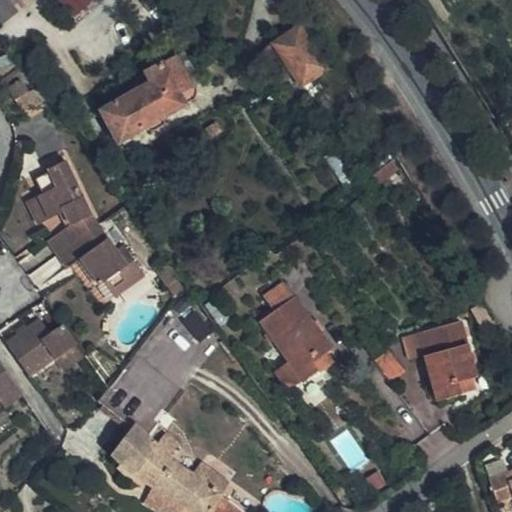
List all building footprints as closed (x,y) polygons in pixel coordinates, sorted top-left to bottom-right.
[(41,2),(38,0),(0,0),(0,31),(3,35),(41,2)] [(328,45),(311,18),(297,26),(315,52),(328,45)] [(315,52),(297,26),(271,43),(288,68),(300,85),(326,68),(315,52)] [(288,68),(271,43),(253,55),(269,80),(288,68)] [(163,60),(184,102),(193,98),(195,84),(177,54),(163,60)] [(163,115),(184,102),(163,60),(147,70),(151,81),(126,94),(103,109),(119,139),(140,126),(145,134),(165,122),(163,115)] [(8,90),(15,101),(29,94),(21,82),(8,90)] [(15,101),(27,121),(46,109),(34,90),(29,94),(15,101)] [(45,190),(41,194),(52,216),(67,210),(74,222),(51,238),(59,249),(69,263),(73,261),(83,254),(109,234),(101,221),(84,198),(66,161),(49,169),(51,173),(40,179),(45,190)] [(52,216),(41,194),(34,198),(45,221),(52,216)] [(118,247),(109,234),(83,254),(100,282),(104,279),(113,293),(144,272),(124,243),(118,247)] [(175,273),(177,272),(163,253),(152,261),(166,280),(175,273)] [(83,254),(73,261),(100,302),(113,293),(104,279),(100,282),(83,254)] [(175,273),(166,280),(164,281),(173,292),(183,284),(175,273)] [(290,313),(304,303),(297,295),(284,303),(290,313)] [(335,350),(304,303),(290,313),(271,326),(294,365),(284,372),(294,390),(323,371),(317,363),(329,355),(335,350)] [(50,358),(73,344),(59,322),(46,330),(37,317),(3,338),(24,372),(47,355),(50,358)] [(437,401),(464,394),(462,382),(476,379),(480,378),(468,324),(409,336),(414,358),(427,356),(437,401)] [(81,357),(73,344),(50,358),(59,371),(81,357)] [(392,348),(377,359),(392,380),(407,370),(392,348)] [(335,362),(329,355),(317,363),(323,371),(335,362)] [(0,391),(12,384),(0,364),(0,391)] [(462,382),(464,394),(478,392),(476,379),(462,382)] [(19,394),(12,384),(0,391),(0,404),(1,406),(19,394)] [(254,511),(225,489),(199,468),(178,452),(186,440),(175,432),(165,443),(138,423),(114,453),(131,467),(163,488),(194,509),(198,511),(254,511)] [(199,468),(225,489),(235,476),(208,456),(199,468)] [(387,483),(380,470),(367,478),(374,490),(387,483)] [(511,480),(511,471),(503,476),(507,483),(511,480)] [(511,480),(507,483),(503,476),(490,482),(500,506),(511,500),(511,480)] [(186,511),(190,511),(194,509),(163,488),(152,501),(165,511),(180,511),(183,510),(186,511)]
